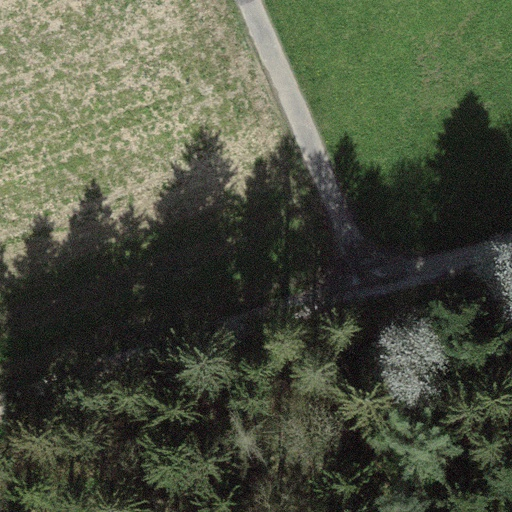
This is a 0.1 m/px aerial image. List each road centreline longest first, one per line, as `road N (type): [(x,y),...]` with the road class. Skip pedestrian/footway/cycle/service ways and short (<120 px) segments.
road 1 (unclassified): [(0,421),(159,357),(364,295)]
road 2 (unclassified): [(249,0),(364,295)]
road 3 (unclassified): [(364,295),(511,252)]
